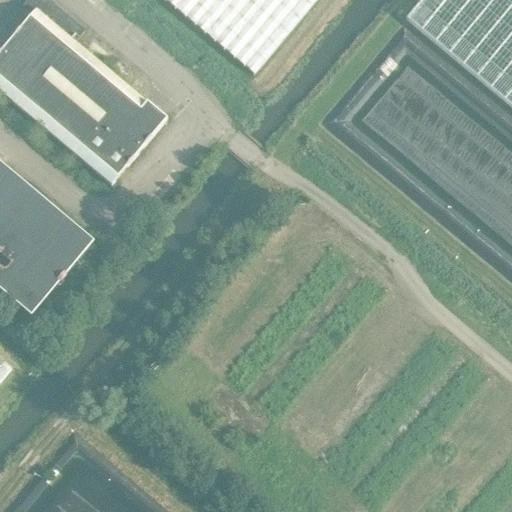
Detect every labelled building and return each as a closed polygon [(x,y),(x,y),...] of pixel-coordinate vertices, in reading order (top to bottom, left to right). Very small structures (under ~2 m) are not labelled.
[(168,125),(78,49),(75,46),(84,36),(47,4),(51,0),(50,0),(34,0),(23,13),(33,22),(0,59),(0,93),(112,190),(168,125)] [(161,0),(255,78),(320,0),(161,0)] [(511,0),(423,0),(407,21),(511,108),(511,0)] [(128,74),(120,83),(130,92),(138,83),(128,74)] [(0,168),(0,295),(32,323),(95,249),(0,168)] [(0,382),(9,371),(0,363),(0,382)]
